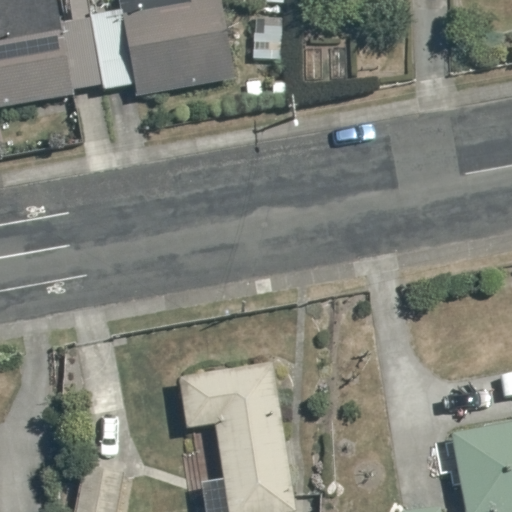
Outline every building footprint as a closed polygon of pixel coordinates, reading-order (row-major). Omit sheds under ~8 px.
[(68,94),(57,22),(54,22),(49,0),(0,0),(0,107),(65,97),(65,94),(68,94)] [(114,0),(117,13),(130,84),(132,96),(227,81),(214,0),(200,0),(183,3),(182,0),(114,0)] [(57,22),(68,94),(128,85),(130,84),(117,13),(57,22)] [(287,511),(267,366),(172,380),(180,429),(209,425),(221,511),(287,511)] [(511,511),(511,422),(445,432),(457,511),(511,511)] [(112,511),(118,472),(80,466),(73,511),(112,511)]
